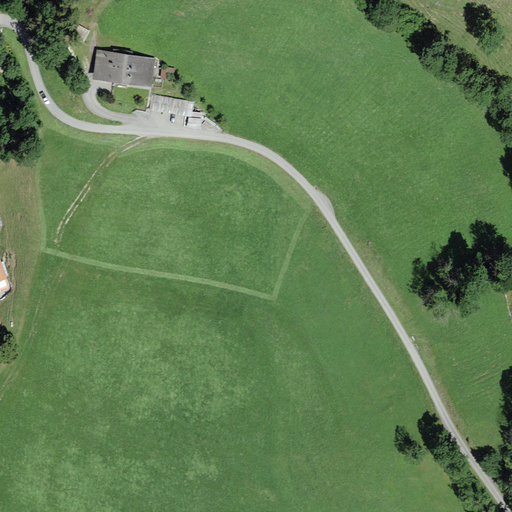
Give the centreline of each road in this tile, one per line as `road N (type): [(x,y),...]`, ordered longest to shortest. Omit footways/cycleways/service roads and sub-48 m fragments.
road 1 (residential): [(0,18),(23,31),(43,93),(71,122),(229,138),(284,164),(342,236),(507,511)]
road 2 (track): [(147,131),(105,160),(78,197),(58,243),(41,323),(0,406)]
